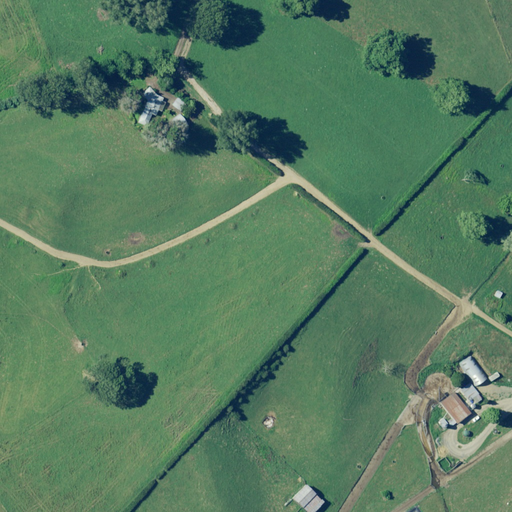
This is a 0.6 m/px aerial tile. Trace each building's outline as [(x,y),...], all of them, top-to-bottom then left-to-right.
[(156,94),(149,86),(139,95),(143,100),(136,122),(147,126),(151,114),(156,116),(157,111),(161,112),(163,105),(160,104),(163,96),(156,94)] [(177,97),(170,104),(182,114),(188,107),(177,97)] [(481,370),(471,356),(460,364),(470,378),(481,370)] [(482,399),(469,383),(461,390),(473,406),(482,399)] [(470,413),(454,392),(440,403),(456,424),(470,413)] [(313,511),(323,502),(305,485),(292,499),(305,511),(313,511)]
